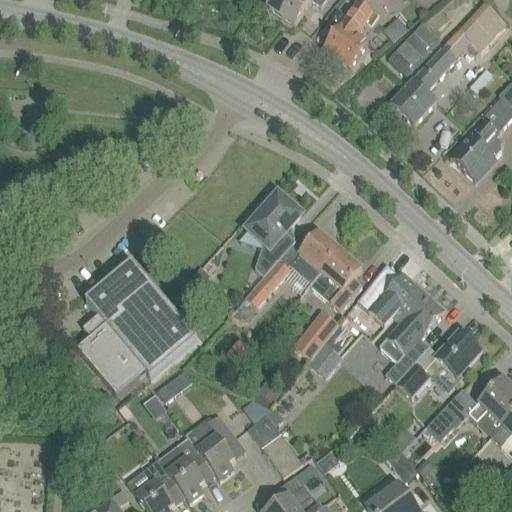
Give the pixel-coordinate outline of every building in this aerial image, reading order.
[(275,0),(268,10),(295,28),(311,4),(321,11),(328,0),(275,0)] [(491,0),(432,64),(391,108),(414,130),(437,105),(427,96),(444,77),(478,41),(489,50),(511,25),(511,18),(492,0),(491,0)] [(323,53),(350,72),(368,47),(356,39),(373,15),(358,5),(323,53)] [(501,146),(495,141),(498,137),(499,137),(511,122),(511,113),(500,102),(481,122),(482,124),(448,161),(450,163),(475,186),(496,164),(494,162),(501,154),(501,146)] [(264,282),(278,266),(296,246),(285,236),(300,219),(278,200),(249,234),(264,247),(255,274),(264,282)] [(311,290),(341,254),(319,236),(299,259),(300,259),(290,271),(311,290)] [(362,292),(353,284),(363,273),(353,264),(355,262),(346,254),(344,257),(341,254),(311,290),(310,291),(341,317),(362,292)] [(97,337),(83,348),(123,396),(153,371),(157,377),(204,338),(139,260),(92,299),(105,314),(89,327),(97,337)] [(278,266),(264,282),(246,302),(257,312),(290,276),(278,266)] [(190,284),(205,296),(210,280),(201,272),(190,284)] [(378,307),(393,322),(419,293),(404,279),(378,307)] [(406,359),(445,316),(419,293),(393,322),(401,328),(380,352),(396,367),(385,379),(396,388),(415,367),(406,359)] [(311,365),(339,329),(322,315),(293,352),(311,365)] [(321,378),(352,339),(340,330),(309,369),(321,378)] [(448,392),(482,355),(479,352),(478,349),(472,344),(470,344),(460,335),(424,375),(415,367),(396,388),(412,403),(434,379),(448,392)] [(238,343),(229,360),(243,367),(252,350),(238,343)] [(511,391),(503,383),(468,419),(477,427),(488,416),(502,429),(503,430),(511,419),(511,391)] [(267,385),(259,395),(274,406),(281,396),(267,385)] [(244,412),(244,413),(256,428),(267,420),(273,416),(253,405),(244,412)] [(427,431),(441,445),(460,425),(446,411),(427,431)] [(502,429),(491,441),(501,451),(511,461),(511,419),(503,430),(502,429)] [(207,427),(187,442),(197,456),(198,455),(216,479),(215,479),(220,485),(234,475),(229,468),(235,464),(226,451),(236,443),(219,420),(208,428),(207,427)] [(281,438),(268,420),(248,434),(262,453),(281,438)] [(262,453),(269,463),(289,449),(281,438),(262,453)] [(187,442),(157,464),(167,478),(168,478),(185,502),(190,508),(204,497),(199,491),(215,479),(216,479),(198,455),(197,456),(187,442)] [(269,463),(276,473),(296,458),(289,449),(269,463)] [(386,462),(406,488),(418,478),(398,452),(386,462)] [(296,458),(276,473),(284,482),(303,468),(296,458)] [(426,463),(416,473),(424,480),(434,470),(426,463)] [(167,478),(157,464),(146,473),(156,487),(137,501),(145,511),(171,511),(185,502),(168,478),(167,478)] [(297,511),(312,501),(296,481),(275,497),(282,506),(273,511),(297,511)] [(367,511),(415,511),(399,489),(398,490),(393,483),(379,494),(384,500),(367,511)] [(118,511),(119,511),(130,503),(122,493),(111,502),(112,503),(99,511),(118,511)]
